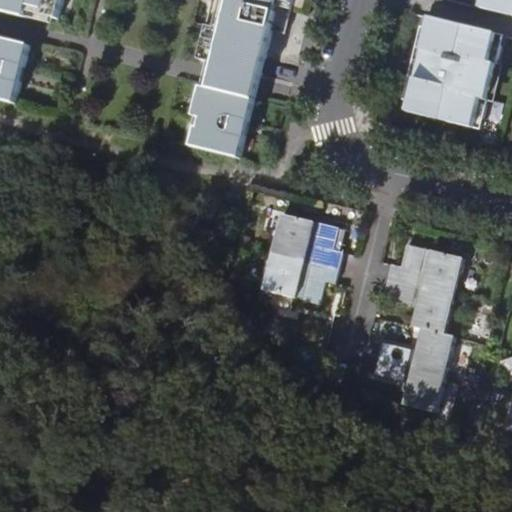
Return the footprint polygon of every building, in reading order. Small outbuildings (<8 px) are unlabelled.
[(0,0),(0,10),(30,19),(32,12),(43,15),(61,19),(65,0),(0,0)] [(225,0),(217,31),(211,30),(203,63),(204,63),(218,67),(211,91),(204,90),(190,148),(242,161),(274,32),(288,36),(293,14),(280,10),(282,0),(225,0)] [(225,0),(218,0),(211,30),(217,31),(225,0)] [(511,0),(486,0),(484,8),(511,15),(511,0)] [(43,15),(32,12),(30,19),(42,22),(43,15)] [(427,16),(425,26),(431,27),(433,17),(427,16)] [(499,44),(502,34),(433,17),(431,27),(425,26),(407,101),(413,102),(410,112),(479,128),(481,119),(487,120),(505,45),(499,44)] [(507,36),(502,34),(499,44),(505,45),(507,36)] [(32,45),(0,37),(0,99),(18,104),(32,45)] [(413,102),(407,101),(404,110),(410,112),(413,102)] [(487,120),(481,119),(479,128),(485,130),(487,120)] [(246,200),(228,195),(224,212),(242,217),(246,200)] [(285,215),(275,252),(342,269),(344,261),(346,254),(336,252),(341,229),(324,225),(323,229),(316,228),(316,223),(285,215)] [(390,281),(457,297),(467,259),(434,251),(433,255),(426,254),(427,249),(410,245),(404,269),(394,266),(390,281)] [(342,269),(275,252),(266,290),(298,298),(299,294),(306,296),(305,300),(323,304),(329,281),(338,283),(340,277),(342,269)] [(448,334),(457,297),(390,281),(387,294),(387,295),(397,297),(421,304),(416,327),(419,328),(426,329),(448,334)] [(385,344),(382,358),(448,375),(458,337),(448,334),(426,329),(420,353),(419,357),(413,355),(414,351),(385,344)] [(439,413),(448,375),(382,358),(378,373),(412,383),(407,405),(410,406),(417,408),(439,413)]
